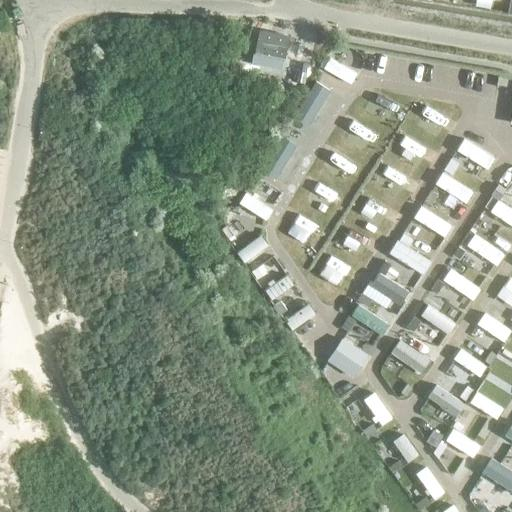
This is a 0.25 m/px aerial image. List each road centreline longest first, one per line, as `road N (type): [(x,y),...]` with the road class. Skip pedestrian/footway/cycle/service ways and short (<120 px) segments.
road 1 (unclassified): [(23,14),(79,7),(318,13)]
road 2 (unclassified): [(341,20),(511,48)]
